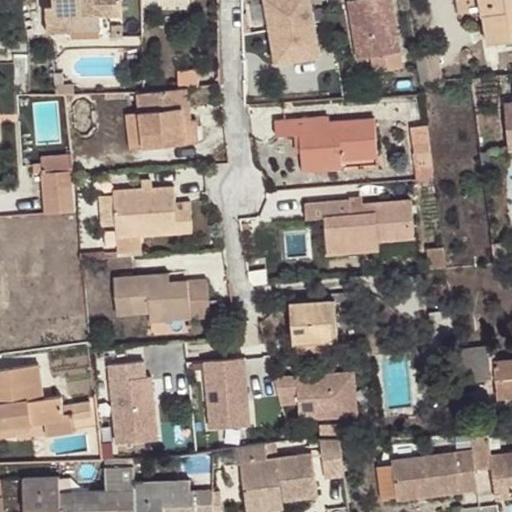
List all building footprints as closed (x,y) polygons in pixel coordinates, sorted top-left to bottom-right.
[(52,0),(53,5),(46,5),(47,32),(72,31),(72,27),(72,16),(98,15),(122,14),(121,0),(52,0)] [(268,0),(277,50),(320,43),(312,0),(268,0)] [(403,66),(391,0),(349,0),(348,0),(357,59),(371,56),(373,71),(403,66)] [(479,0),(456,0),(459,17),(482,13),(479,0)] [(511,0),(479,0),(482,13),(487,42),(511,38),(511,0)] [(72,16),(72,27),(98,26),(98,15),(72,16)] [(335,81),(342,81),(338,55),(320,55),(320,71),(333,70),(335,81)] [(187,87),(199,85),(197,68),(177,71),(179,87),(187,87)] [(345,96),(342,81),(335,81),(338,96),(345,96)] [(189,106),(187,87),(179,87),(144,91),(137,92),(139,111),(143,147),(199,140),(196,119),(191,119),(184,120),(182,107),(189,106)] [(191,119),(189,106),(182,107),(184,120),(191,119)] [(143,147),(139,111),(128,113),(131,148),(143,147)] [(328,114),(313,115),(314,131),(339,130),(338,120),(329,121),(328,114)] [(275,135),(294,133),(299,132),(301,151),(302,170),(342,167),(342,158),(377,155),(375,118),(338,120),(339,130),(314,131),(313,115),(275,119),(275,135)] [(430,149),(427,129),(411,132),(413,151),(430,149)] [(417,178),(433,176),(430,149),(413,151),(417,178)] [(342,158),(342,167),(378,165),(377,155),(342,158)] [(77,211),(73,172),(73,170),(42,172),(47,213),(77,211)] [(142,187),(152,187),(152,178),(142,178),(142,187)] [(118,256),(142,254),(141,235),(192,231),(190,200),(175,201),(174,185),(152,187),(142,187),(113,189),(114,194),(99,195),(101,225),(115,224),(118,256)] [(350,199),(304,203),(306,218),(324,217),(327,254),(380,250),(379,241),(415,239),(411,198),(376,201),(376,210),(351,212),(350,199)] [(363,198),(350,199),(351,212),(376,210),(376,201),(363,203),(363,198)] [(427,248),(429,268),(447,267),(444,246),(427,248)] [(206,277),(170,280),(161,280),(161,272),(115,276),(117,313),(150,311),(150,320),(209,316),(206,277)] [(161,280),(170,280),(169,272),(161,272),(161,280)] [(291,296),(291,302),(335,299),(335,305),(349,304),(348,291),(291,296)] [(335,299),(291,302),(293,343),(327,341),(337,340),(335,305),(335,299)] [(457,309),(430,311),(432,342),(460,339),(457,309)] [(327,341),(293,343),(294,354),(327,352),(327,341)] [(511,358),(494,361),(493,344),(448,348),(452,383),(495,378),(497,397),(511,395),(511,358)] [(255,423),(251,353),(206,356),(210,425),(255,423)] [(152,359),(115,363),(118,397),(127,396),(126,393),(154,391),(152,359)] [(0,434),(16,432),(15,424),(44,421),(72,417),(92,414),(89,401),(62,405),(60,395),(43,397),(39,363),(0,368),(0,434)] [(353,371),(273,377),(280,403),(298,402),(299,419),(357,415),(353,371)] [(72,417),(44,421),(46,435),(73,431),(72,417)] [(319,435),(338,434),(337,424),(319,424),(319,435)] [(511,452),(493,455),(491,433),(471,433),(473,449),(475,469),(493,467),(494,478),(503,476),(504,484),(508,484),(511,483),(511,452)] [(130,435),(122,436),(123,451),(132,451),(130,435)] [(345,473),(340,436),(322,439),(326,476),(345,473)] [(268,458),(266,441),(233,447),(235,464),(240,464),(245,499),(282,494),(283,499),(319,494),(313,452),(268,458)] [(397,499),(478,490),(475,469),(473,449),(392,458),(397,499)] [(59,475),(23,477),(24,511),(59,509),(59,511),(135,511),(134,481),(134,457),(105,460),(104,460),(105,489),(59,490),(59,475)] [(510,497),(508,484),(504,484),(503,476),(494,478),(497,498),(510,497)] [(190,478),(134,481),(135,511),(194,511),(194,488),(190,487),(190,478)] [(212,511),(212,487),(194,488),(194,511),(212,511)] [(284,506),(283,499),(282,494),(245,499),(246,511),(284,506)]
